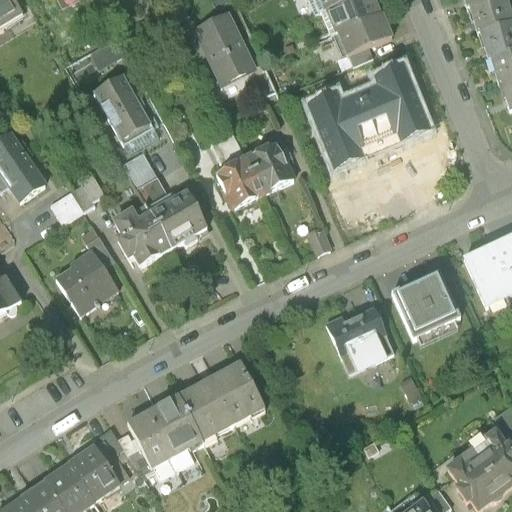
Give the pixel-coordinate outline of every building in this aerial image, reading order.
[(25,0),(0,0),(0,29),(2,32),(34,13),(25,0)] [(349,30),(351,29),(394,12),(389,0),(354,0),(340,6),(349,30)] [(491,31),(493,30),(511,24),(511,0),(496,0),(483,4),(491,31)] [(396,11),(394,12),(351,29),(361,52),(380,44),(405,34),(396,11)] [(230,17),(195,33),(221,89),(256,73),(230,17)] [(502,57),(504,56),(511,53),(511,24),(493,30),(502,57)] [(385,55),(380,44),(361,52),(365,63),(385,55)] [(290,94),(278,67),(267,72),(279,99),(290,94)] [(337,99),(307,111),(333,175),(363,163),(359,154),(396,139),(399,148),(429,136),(403,71),(373,83),(377,91),(340,106),(337,99)] [(149,129),(122,81),(94,97),(121,145),(149,129)] [(224,174),(247,163),(234,137),(211,148),(224,174)] [(0,196),(1,198),(10,192),(21,208),(44,192),(26,165),(29,162),(21,150),(16,153),(10,143),(0,149),(0,196)] [(268,152),(247,163),(264,199),(294,185),(277,151),(269,154),(268,152)] [(170,176),(167,177),(161,165),(153,169),(146,157),(134,164),(147,188),(157,206),(180,194),(170,176)] [(225,175),(217,179),(234,214),(264,199),(247,163),(224,174),(225,175)] [(83,191),(95,211),(107,204),(105,201),(116,194),(102,170),(89,177),(94,185),(83,191)] [(70,195),(61,180),(52,186),(55,191),(46,196),(53,206),(70,195)] [(187,197),(162,212),(182,247),(209,231),(187,197)] [(130,239),(141,258),(146,255),(152,265),(182,247),(162,212),(149,219),(144,210),(127,220),(135,235),(130,239)] [(329,254),(319,233),(307,238),(317,260),(329,254)] [(86,250),(90,257),(91,257),(102,274),(113,266),(99,242),(86,250)] [(499,305),(511,298),(511,242),(477,259),(499,305)] [(91,257),(90,257),(70,271),(72,274),(56,285),(80,322),(95,312),(98,315),(100,313),(97,309),(116,295),(102,274),(91,257)] [(0,264),(0,281),(8,276),(0,264)] [(0,322),(32,302),(16,278),(1,287),(0,285),(0,322)] [(438,285),(407,299),(420,327),(434,321),(432,318),(449,310),(438,285)] [(359,315),(340,323),(362,372),(404,353),(385,310),(361,321),(359,315)] [(240,369),(177,402),(201,447),(264,414),(240,369)] [(187,455),(201,447),(177,402),(146,419),(170,463),(177,476),(193,467),(187,455)] [(169,464),(170,463),(146,419),(127,429),(134,443),(150,474),(153,473),(158,484),(161,484),(174,477),(174,475),(169,464)] [(100,442),(103,446),(113,461),(114,461),(118,467),(128,460),(117,443),(111,434),(100,442)] [(511,438),(510,435),(486,453),(511,490),(511,438)] [(127,438),(117,443),(128,460),(141,480),(150,474),(134,443),(131,445),(127,438)] [(69,469),(69,470),(94,507),(104,501),(103,499),(119,488),(120,490),(129,484),(118,467),(114,461),(113,461),(103,446),(69,469)] [(490,511),(493,511),(511,498),(511,490),(486,453),(461,471),(473,487),(469,491),(480,506),(484,503),(490,511)] [(88,511),(95,508),(94,507),(69,470),(44,486),(45,487),(61,511),(88,511)] [(61,511),(45,487),(20,504),(25,511),(61,511)] [(458,511),(463,509),(451,491),(441,498),(451,511),(458,511)]
